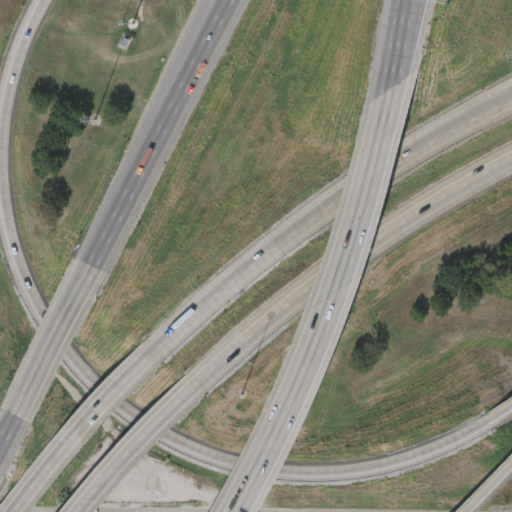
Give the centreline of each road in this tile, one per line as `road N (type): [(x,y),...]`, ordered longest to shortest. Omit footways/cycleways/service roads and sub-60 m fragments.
road 1 (motorway): [(61,351),(120,409),(168,438),(287,472),(382,466),(499,416)]
road 2 (motorway): [(511,93),(403,153),(318,213),(146,358)]
road 3 (motorway): [(237,511),(334,296),(388,91)]
road 4 (motorway): [(189,391),(308,288),(511,156)]
road 5 (motorway): [(40,0),(9,80),(0,144),(11,249),(37,313)]
road 6 (motorway): [(219,0),(81,286)]
road 7 (motorway): [(146,358),(11,511)]
road 8 (motorway): [(81,286),(0,442)]
road 9 (motorway): [(78,511),(189,391)]
